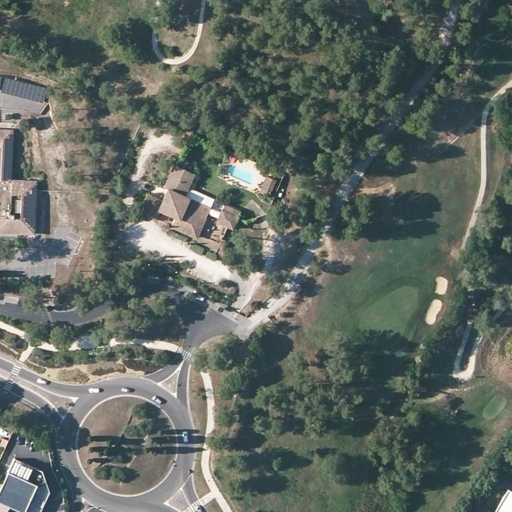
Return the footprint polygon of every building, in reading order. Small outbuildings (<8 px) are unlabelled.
[(11,181),(14,131),(0,130),(0,231),(34,234),(37,182),(11,181)] [(212,230),(223,235),(227,225),(232,227),(237,216),(221,209),(218,216),(207,211),(204,217),(184,208),(189,198),(183,196),(189,183),(183,181),(188,171),(173,164),(163,188),(166,189),(161,200),(146,194),(139,210),(157,218),(160,210),(174,217),(170,226),(195,237),(197,232),(209,238),(210,236),(212,230)] [(193,173),(188,171),(183,181),(189,183),(193,173)] [(266,176),(259,191),(268,195),(275,180),(266,176)] [(184,208),(204,217),(207,211),(209,207),(189,198),(184,208)] [(223,204),(221,209),(237,216),(240,211),(223,204)] [(55,225),(52,233),(81,243),(84,236),(55,225)] [(220,241),(223,235),(212,230),(210,236),(220,241)] [(39,511),(48,492),(47,489),(43,491),(38,475),(42,474),(41,471),(13,458),(0,486),(0,502),(7,506),(19,511),(39,511)] [(47,489),(42,474),(38,475),(43,491),(47,489)] [(511,511),(511,490),(508,489),(494,511),(511,511)]
